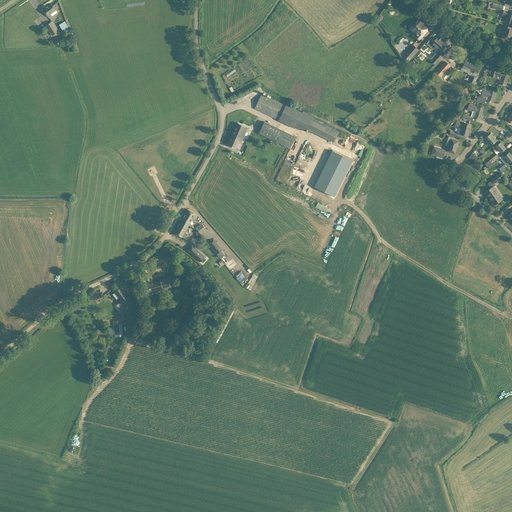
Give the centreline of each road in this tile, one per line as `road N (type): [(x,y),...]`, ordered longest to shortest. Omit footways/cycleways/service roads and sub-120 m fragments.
road 1 (unclassified): [(87,288),(156,248),(213,151),(222,120),(194,40),(196,0)]
road 2 (track): [(128,268),(138,304),(125,360),(69,453)]
road 3 (residential): [(511,234),(453,174),(490,119)]
